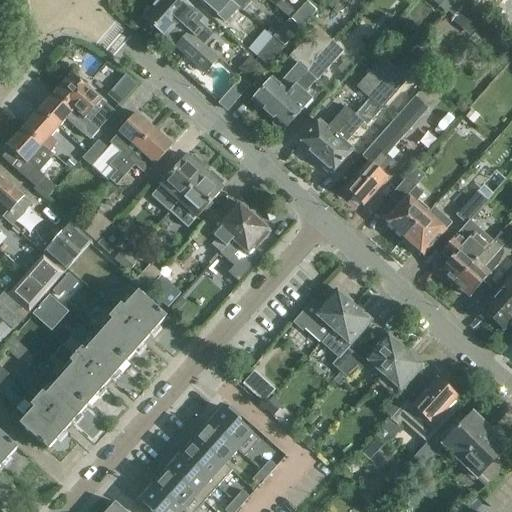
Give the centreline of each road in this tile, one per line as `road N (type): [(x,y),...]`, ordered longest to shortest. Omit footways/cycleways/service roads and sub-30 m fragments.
road 1 (residential): [(321,220),(62,511)]
road 2 (residential): [(321,220),(65,1)]
road 3 (residential): [(511,392),(321,220)]
road 4 (unknown): [(195,362),(297,456),(256,511)]
